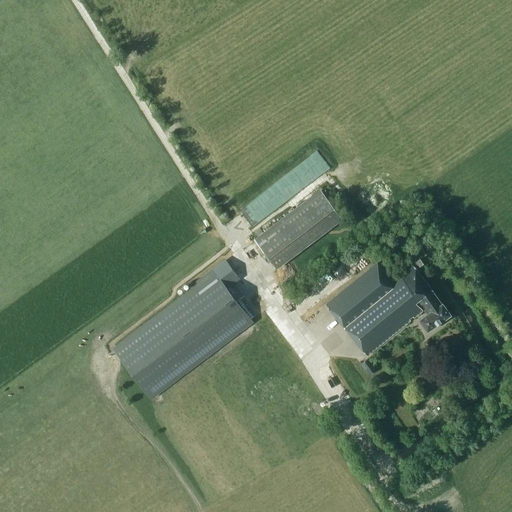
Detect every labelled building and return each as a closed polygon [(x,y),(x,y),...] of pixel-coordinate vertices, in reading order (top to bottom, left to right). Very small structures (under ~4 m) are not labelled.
[(254,239),(277,269),(343,219),(320,189),(254,239)] [(415,262),(419,267),(423,264),(419,259),(415,262)] [(226,286),(231,282),(238,277),(226,261),(192,287),(193,289),(115,348),(151,396),(252,320),(226,286)] [(393,282),(378,263),(326,304),(367,356),(426,308),(429,313),(419,320),(428,331),(451,315),(443,303),(442,303),(432,290),(414,266),(393,282)] [(377,369),(369,358),(361,364),(369,375),(377,369)] [(387,451),(373,459),(386,479),(397,472),(394,467),(398,464),(392,454),(390,456),(387,451)]
